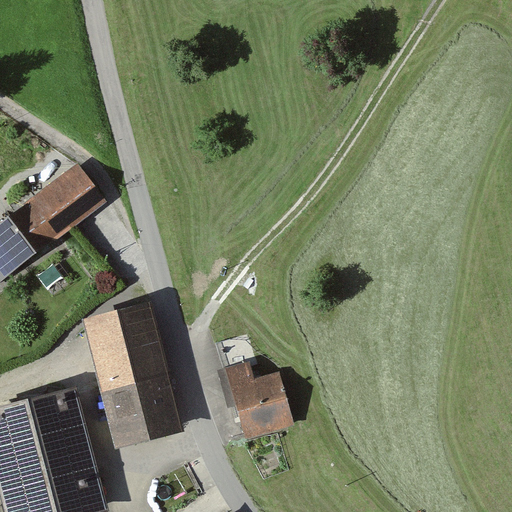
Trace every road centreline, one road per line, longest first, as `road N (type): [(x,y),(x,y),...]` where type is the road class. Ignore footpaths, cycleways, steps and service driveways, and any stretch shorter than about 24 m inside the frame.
road 1 (tertiary): [(92,0),(197,411),(224,483),(246,511)]
road 2 (track): [(440,0),(326,174),(180,353)]
road 3 (track): [(0,96),(88,163),(107,190),(125,249)]
